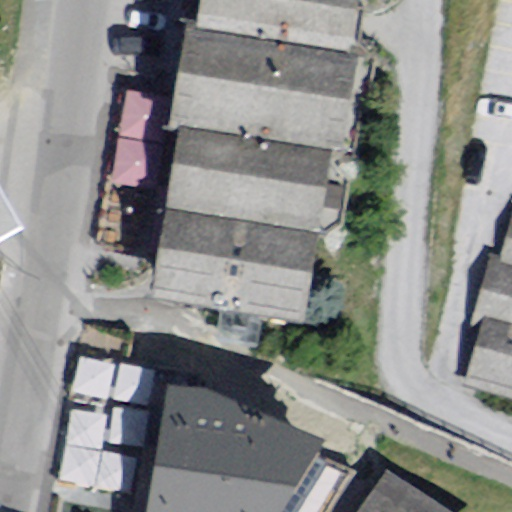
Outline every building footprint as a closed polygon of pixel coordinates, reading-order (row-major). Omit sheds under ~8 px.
[(367,0),(213,0),(209,28),(192,25),(176,125),(192,128),(172,260),(166,298),(315,321),(341,150),(355,152),(371,52),(360,50),(367,0)] [(0,190),(0,238),(20,226),(0,190)] [(0,340),(20,226),(0,238),(0,340)] [(511,240),(506,264),(494,261),(480,316),(493,319),(476,385),(511,394),(511,240)] [(271,511),(304,456),(90,368),(51,511),(271,511)] [(453,511),(395,477),(374,511),(453,511)]
